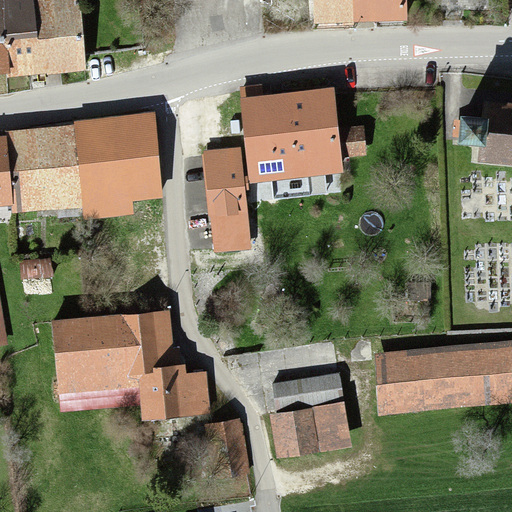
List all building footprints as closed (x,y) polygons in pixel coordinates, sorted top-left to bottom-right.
[(0,0),(0,78),(32,77),(29,0),(0,0)] [(29,0),(32,77),(81,76),(78,0),(29,0)] [(313,0),(314,22),(354,22),(353,0),(313,0)] [(353,0),(354,22),(407,20),(407,0),(353,0)] [(259,93),(239,94),(246,183),(337,177),(336,159),(364,157),(362,133),(334,135),(331,98),(260,103),(259,93)] [(511,110),(489,108),(487,123),(464,120),(463,131),(462,141),(483,143),(482,159),(511,161),(511,110)] [(74,129),(75,135),(82,210),(82,218),(133,214),(132,206),(158,204),(150,122),(74,129)] [(18,215),(82,210),(75,135),(12,141),(18,215)] [(12,141),(0,141),(0,216),(18,215),(12,141)] [(240,154),(203,157),(212,260),(249,257),(240,154)] [(70,269),(19,270),(21,307),(71,305),(70,269)] [(425,288),(404,288),(405,303),(425,302),(425,288)] [(204,375),(168,378),(162,318),(51,329),(60,415),(143,407),(145,424),(207,419),(204,375)] [(511,351),(374,360),(377,414),(511,405),(511,351)] [(335,382),(273,388),(275,414),(338,408),(335,382)] [(344,412),(270,421),(275,461),(349,452),(344,412)] [(237,424),(204,429),(213,483),(246,478),(237,424)]
